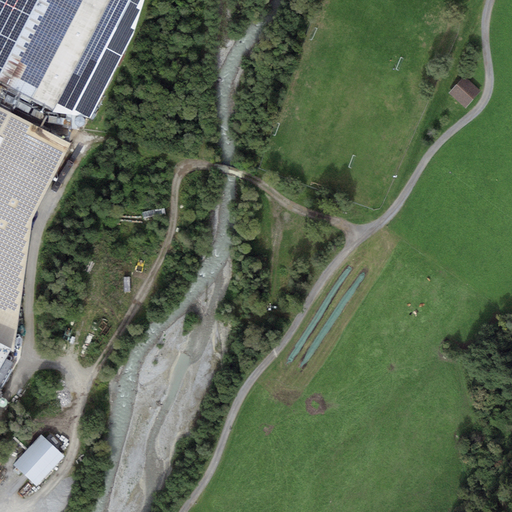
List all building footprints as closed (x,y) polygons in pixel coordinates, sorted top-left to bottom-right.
[(30,99),(81,0),(0,0),(0,86),(29,101),(30,99)] [(81,0),(30,99),(53,111),(90,117),(133,32),(143,0),(81,0)] [(464,78),(451,93),(465,106),(479,92),(464,78)] [(0,120),(18,130),(22,122),(10,117),(6,115),(0,111),(0,120)] [(0,344),(11,350),(30,218),(67,145),(22,121),(22,122),(18,130),(0,120),(0,344)] [(0,369),(11,350),(0,344),(0,369)] [(0,386),(13,363),(7,359),(0,370),(0,386)] [(42,436),(16,464),(36,484),(63,455),(42,436)]
